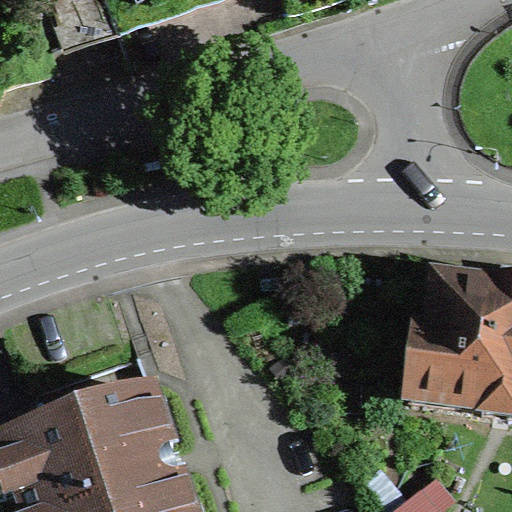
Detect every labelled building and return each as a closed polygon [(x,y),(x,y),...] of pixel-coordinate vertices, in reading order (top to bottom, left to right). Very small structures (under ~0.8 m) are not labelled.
[(44,0),(62,49),(118,29),(107,0),(44,0)] [(107,0),(118,29),(198,0),(107,0)] [(419,335),(410,404),(483,413),(483,416),(511,419),(511,291),(500,290),(499,293),(438,285),(431,337),(419,335)] [(0,446),(22,511),(192,511),(153,395),(0,446)] [(429,511),(420,501),(406,511),(429,511)]
